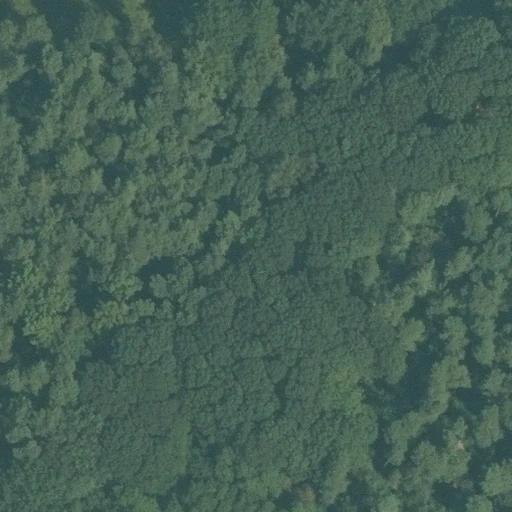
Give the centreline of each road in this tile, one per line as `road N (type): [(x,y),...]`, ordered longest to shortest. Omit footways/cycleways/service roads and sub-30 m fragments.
road 1 (track): [(46,511),(71,449),(146,322),(262,0)]
road 2 (track): [(0,69),(511,37)]
